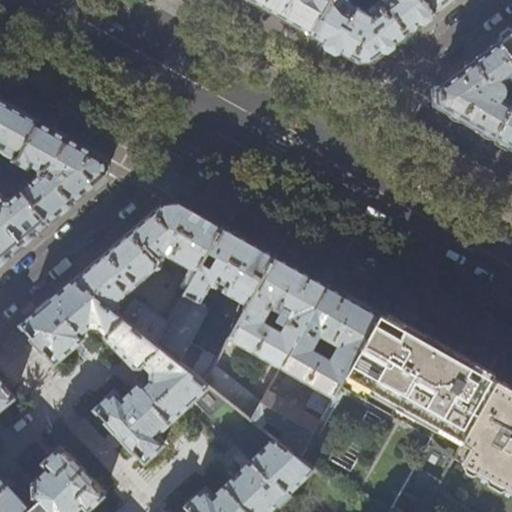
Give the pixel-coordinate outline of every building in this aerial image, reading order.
[(253,0),(274,11),(313,33),(331,0),(253,0)] [(346,0),(331,0),(313,33),(340,48),(360,59),(374,59),(409,32),(396,15),(392,17),(380,1),(367,11),(359,7),(358,8),(348,2),(346,0)] [(381,0),(380,1),(392,17),(396,15),(409,32),(421,23),(435,12),(425,0),(381,0)] [(425,0),(435,12),(450,0),(425,0)] [(511,28),(500,38),(511,53),(511,28)] [(506,83),(511,78),(511,53),(500,38),(468,63),(435,88),(436,103),(464,119),(495,137),(511,110),(511,94),(511,96),(511,97),(508,95),(509,92),(506,83)] [(13,104),(0,97),(0,149),(16,158),(19,156),(40,120),(13,104)] [(511,110),(495,137),(511,146),(511,110)] [(19,156),(16,158),(7,165),(12,172),(23,165),(28,168),(30,168),(33,167),(35,165),(40,168),(40,173),(10,197),(5,197),(0,189),(0,263),(15,251),(107,172),(106,157),(75,140),(66,135),(40,120),(19,156)] [(184,263),(198,271),(225,224),(204,212),(181,199),(166,201),(127,234),(74,279),(114,311),(126,294),(159,267),(163,259),(179,268),(184,263)] [(268,249),(225,224),(198,271),(176,310),(192,319),(212,283),(248,304),(277,254),(268,249)] [(329,284),(307,271),(277,254),(248,304),(229,337),(282,367),(329,284)] [(121,316),(114,311),(74,279),(44,305),(22,324),(34,337),(31,339),(31,342),(38,351),(42,351),(44,349),(55,363),(84,337),(81,333),(91,324),(99,325),(107,333),(105,333),(135,366),(141,366),(145,361),(153,369),(152,380),(147,385),(144,382),(140,382),(124,398),(116,389),(96,407),(114,428),(111,430),(111,434),(119,442),(123,443),(125,441),(133,449),(134,449),(145,461),(166,442),(158,434),(193,399),(251,461),(216,495),(207,487),(187,506),(192,511),(266,511),(299,482),(327,511),(369,511),(300,458),(252,419),(204,382),(157,345),(121,316)] [(317,386),(307,405),(324,415),(381,313),(352,297),(329,284),(282,367),(317,386)] [(135,298),(121,316),(157,345),(168,324),(135,298)] [(381,313),(324,415),(320,421),(300,458),(369,511),(424,511),(455,459),(499,379),(461,358),(412,330),(381,313)] [(214,363),(204,382),(252,419),(262,401),(214,363)] [(75,511),(83,505),(87,510),(105,494),(94,483),(95,482),(72,458),(71,458),(61,447),(43,463),(49,469),(33,484),(33,497),(39,503),(30,511),(0,478),(0,410),(15,398),(0,379),(0,511),(75,511)] [(511,387),(499,379),(455,459),(465,465),(467,470),(472,472),(477,471),(489,478),(488,480),(489,482),(502,489),(505,487),(511,491),(511,387)] [(300,458),(320,421),(268,391),(262,401),(252,419),(300,458)]
